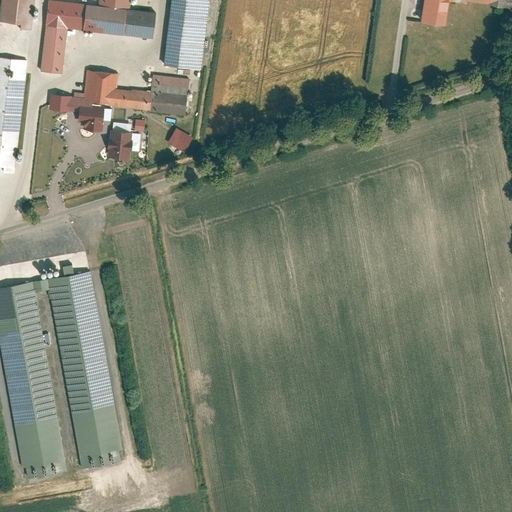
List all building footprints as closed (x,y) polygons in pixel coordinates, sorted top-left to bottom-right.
[(2,0),(0,21),(19,23),(19,29),(32,30),(35,0),(2,0)] [(169,0),(161,63),(199,68),(207,0),(169,0)] [(511,0),(421,0),(418,20),(445,24),(448,0),(458,0),(511,7),(511,0)] [(44,24),(40,69),(61,71),(65,28),(151,37),(154,11),(66,2),(65,7),(50,6),(48,24),(44,24)] [(0,56),(0,165),(2,165),(1,172),(14,173),(27,59),(0,56)] [(66,95),(65,111),(75,112),(74,121),(79,121),(83,124),(82,129),(103,131),(105,108),(186,115),(189,77),(150,73),(149,89),(116,86),(118,72),(87,69),(84,93),(73,92),(72,96),(66,95)] [(134,128),(144,130),(146,119),(136,117),(134,128)] [(108,128),(105,156),(128,158),(131,130),(108,128)] [(179,130),(171,145),(184,152),(192,137),(179,130)] [(0,285),(0,349),(23,476),(66,468),(35,290),(47,288),(79,467),(125,459),(91,269),(0,285)]
